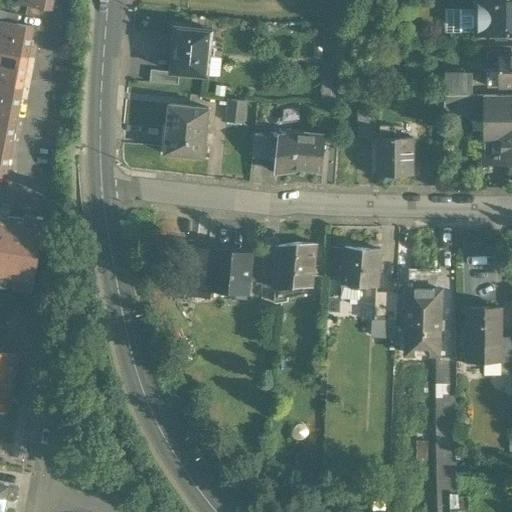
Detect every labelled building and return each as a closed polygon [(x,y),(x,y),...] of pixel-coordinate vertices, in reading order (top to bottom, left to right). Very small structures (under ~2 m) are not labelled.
[(511,0),(472,0),(473,10),(460,10),(460,15),(460,27),(460,32),(473,32),(473,34),(511,34),(511,0)] [(33,25),(3,19),(0,32),(0,50),(27,55),(33,25)] [(212,25),(175,22),(171,68),(179,69),(208,71),(212,25)] [(27,55),(0,50),(0,80),(22,85),(27,55)] [(511,55),(499,56),(499,69),(488,68),(488,85),(511,84),(511,55)] [(171,68),(151,66),(150,78),(178,81),(179,69),(171,68)] [(472,73),(444,73),(444,94),(457,94),(472,94),(472,73)] [(22,85),(0,80),(0,111),(16,115),(22,85)] [(444,94),(443,94),(443,103),(457,103),(457,94),(444,94)] [(511,94),(498,95),(483,95),(483,116),(483,139),(492,139),(492,153),(481,153),(481,163),(511,163),(511,94)] [(245,98),(229,96),(228,107),(244,109),(245,98)] [(208,105),(169,101),(167,123),(163,122),(161,145),(164,146),(164,149),(203,153),(208,105)] [(244,109),(228,107),(227,117),(243,119),(244,109)] [(367,109),(358,109),(358,135),(369,135),(370,117),(371,117),(371,111),(367,111),(367,109)] [(16,115),(0,111),(0,142),(11,145),(16,115)] [(257,114),(255,129),(268,131),(269,115),(257,114)] [(395,126),(379,126),(379,136),(395,136),(395,126)] [(255,129),(253,153),(265,155),(268,131),(255,129)] [(278,132),(268,131),(265,155),(276,155),(278,132)] [(324,136),(278,132),(276,155),(275,166),(278,167),(278,169),(290,170),(291,168),(321,171),(324,136)] [(379,136),(377,136),(376,174),(412,174),(412,137),(395,136),(379,136)] [(11,145),(0,142),(0,174),(5,175),(11,145)] [(23,217),(0,212),(0,281),(6,283),(7,277),(15,278),(14,284),(32,287),(33,282),(34,282),(45,221),(42,220),(43,215),(25,211),(23,217)] [(189,227),(174,225),(171,254),(186,255),(189,227)] [(274,283),(277,242),(277,232),(263,231),(263,282),(274,283)] [(315,244),(277,242),(274,283),(312,285),(315,244)] [(211,283),(214,247),(195,245),(191,289),(212,291),(212,283),(211,283)] [(380,249),(344,245),(340,285),(359,287),(360,282),(376,284),(380,249)] [(252,250),(214,247),(211,283),(212,283),(237,285),(249,286),(252,250)] [(436,341),(430,341),(430,353),(441,353),(441,327),(443,327),(443,284),(436,284),(436,281),(415,281),(415,287),(435,287),(436,341)] [(237,285),(212,283),(212,291),(236,293),(237,285)] [(415,287),(404,287),(405,341),(416,341),(430,341),(436,341),(435,287),(415,287)] [(396,292),(375,291),(374,318),(395,319),(396,292)] [(36,306),(13,302),(9,324),(33,328),(36,306)] [(500,305),(468,305),(467,360),(499,361),(500,335),(500,305)] [(511,335),(500,335),(499,361),(511,360),(511,335)] [(416,341),(405,341),(405,352),(416,352),(416,341)] [(16,353),(0,350),(0,402),(7,403),(16,353)] [(441,392),(449,392),(450,357),(439,357),(439,372),(434,372),(434,392),(436,392),(436,396),(441,396),(441,392)] [(94,410),(83,409),(81,423),(92,424),(94,410)] [(455,511),(456,492),(455,440),(435,440),(435,511),(455,511)] [(472,511),(472,493),(456,492),(455,511),(472,511)]
